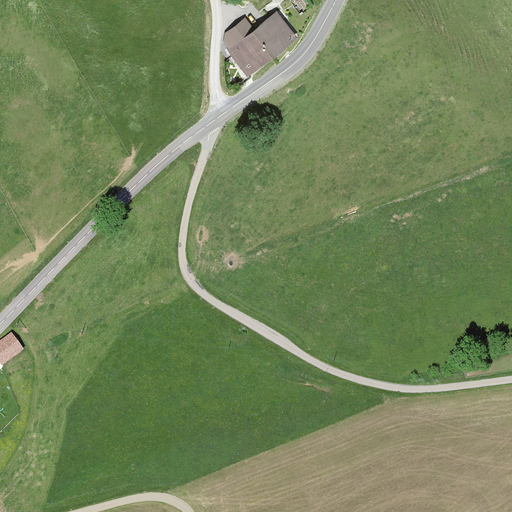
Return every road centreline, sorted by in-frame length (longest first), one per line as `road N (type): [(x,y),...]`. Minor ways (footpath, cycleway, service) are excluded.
road 1 (unclassified): [(212,123),(182,261),(213,301),(340,374),(412,389),(511,378)]
road 2 (tertiary): [(212,123),(164,160),(0,324)]
road 3 (unknown): [(28,352),(188,275)]
road 4 (tertiary): [(334,0),(304,53),(212,123)]
road 5 (unclassified): [(214,0),(212,123)]
